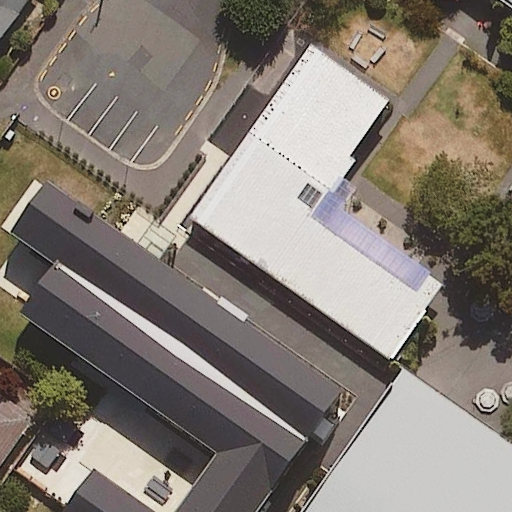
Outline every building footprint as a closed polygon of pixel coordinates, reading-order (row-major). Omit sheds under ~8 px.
[(0,0),(0,42),(28,0),(0,0)] [(363,84),(284,28),(167,193),(375,338),(434,254),(306,164),(363,84)] [(147,248),(30,166),(50,137),(13,111),(0,129),(0,287),(32,311),(24,322),(71,355),(147,248)] [(511,138),(489,172),(511,188),(511,138)] [(511,511),(511,427),(384,338),(261,511),(511,511)] [(74,511),(134,428),(66,380),(0,474),(0,511),(74,511)] [(0,467),(30,425),(0,403),(0,467)]
